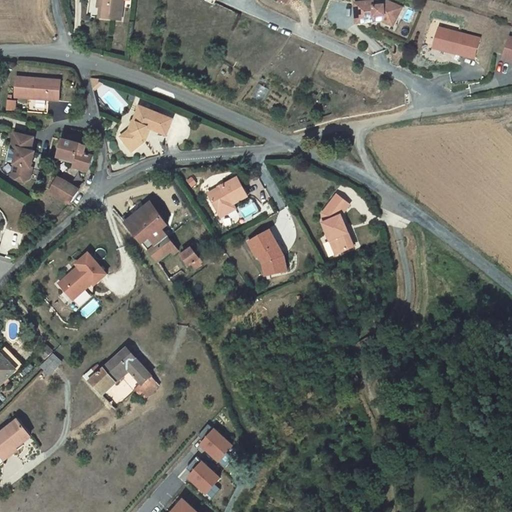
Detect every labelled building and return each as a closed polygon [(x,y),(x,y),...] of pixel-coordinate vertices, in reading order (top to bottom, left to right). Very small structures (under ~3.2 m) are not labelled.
[(124,0),(101,0),(101,8),(100,18),(122,20),(124,0)] [(386,0),(382,0),(356,4),(358,24),(383,20),(390,23),(398,5),(386,0)] [(402,6),(398,5),(390,23),(395,25),(402,6)] [(479,37),(438,28),(434,45),(457,51),(456,53),(475,57),(479,37)] [(511,36),(508,36),(502,58),(511,60),(511,36)] [(14,97),(30,98),(31,96),(35,96),(35,98),(59,100),(61,80),(16,77),(14,97)] [(7,100),(6,110),(14,110),(15,101),(7,100)] [(133,135),(124,142),(132,152),(145,141),(146,138),(143,137),(145,132),(148,133),(150,128),(152,129),(152,127),(157,129),(157,131),(167,135),(172,119),(139,106),(133,122),(132,121),(128,131),(133,133),(133,135)] [(120,137),(124,142),(133,135),(133,133),(128,131),(120,137)] [(6,160),(14,162),(11,172),(16,173),(14,179),(24,181),(29,178),(32,168),(30,167),(35,152),(31,151),(34,137),(15,133),(12,143),(15,147),(18,148),(17,150),(10,148),(6,160)] [(72,167),(87,173),(93,157),(87,155),(90,149),(61,138),(54,155),(73,162),(72,167)] [(55,176),(46,193),(67,204),(79,188),(55,176)] [(248,196),(237,177),(207,194),(218,213),(233,204),(248,196)] [(349,204),(336,194),(322,214),(323,223),(337,254),(355,246),(341,215),(349,204)] [(148,203),(122,224),(153,263),(169,250),(172,254),(178,250),(160,228),(166,224),(148,203)] [(235,209),(233,204),(218,213),(220,217),(235,209)] [(269,228),(248,240),(256,256),(258,254),(262,261),(266,278),(282,275),(280,265),(286,264),(283,255),(269,228)] [(190,247),(180,255),(188,265),(190,263),(194,268),(200,263),(198,262),(196,259),(198,257),(190,247)] [(286,264),(280,265),(282,275),(288,273),(286,264)] [(67,301),(76,312),(90,300),(88,298),(94,293),(95,295),(97,298),(110,286),(92,265),(79,276),(81,279),(67,291),(72,296),(67,301)] [(62,295),(67,301),(72,296),(67,291),(62,295)] [(370,336),(353,349),(358,355),(368,347),(374,354),(380,350),(370,336)] [(7,365),(13,358),(1,347),(0,348),(0,384),(13,371),(7,365)] [(50,353),(45,347),(39,353),(45,359),(50,353)] [(141,393),(145,398),(159,386),(127,349),(101,370),(96,365),(81,378),(100,398),(129,372),(141,386),(133,393),(134,393),(141,393)] [(60,362),(53,355),(40,368),(47,375),(60,362)] [(21,365),(13,358),(7,365),(13,371),(14,372),(21,365)] [(15,420),(0,431),(0,454),(12,445),(14,448),(28,436),(15,420)] [(210,446),(207,450),(232,472),(239,463),(232,457),(238,451),(213,429),(203,441),(210,446)] [(12,445),(0,454),(0,455),(3,460),(15,450),(14,448),(12,445)] [(227,479),(215,469),(211,473),(199,463),(189,474),(195,479),(192,483),(210,499),(227,479)] [(195,511),(183,501),(172,511),(195,511)]
